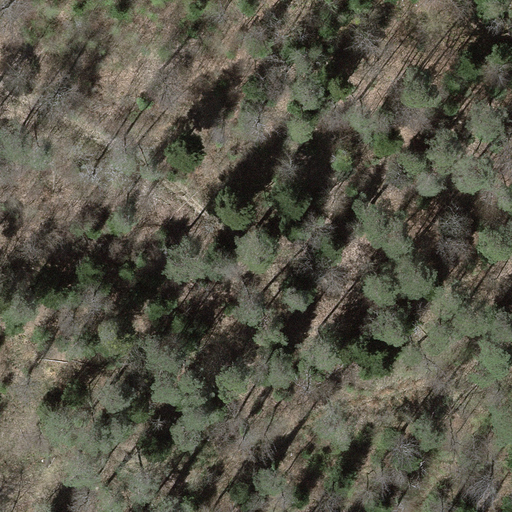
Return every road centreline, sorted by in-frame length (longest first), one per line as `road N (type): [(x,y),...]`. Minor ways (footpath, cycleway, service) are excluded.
road 1 (track): [(0,488),(189,452),(249,402),(282,360),(287,308),(271,267),(100,141),(0,81)]
road 2 (track): [(189,452),(350,418),(511,351)]
